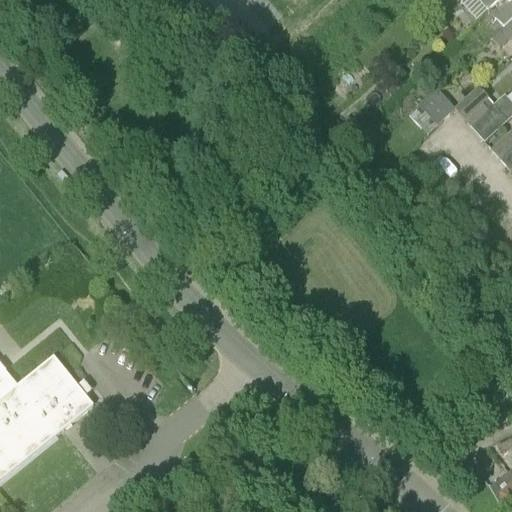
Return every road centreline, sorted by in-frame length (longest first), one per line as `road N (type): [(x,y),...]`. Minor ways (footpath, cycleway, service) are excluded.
road 1 (unclassified): [(202,316),(0,72)]
road 2 (residential): [(429,511),(202,316)]
road 3 (unknown): [(252,366),(99,511)]
